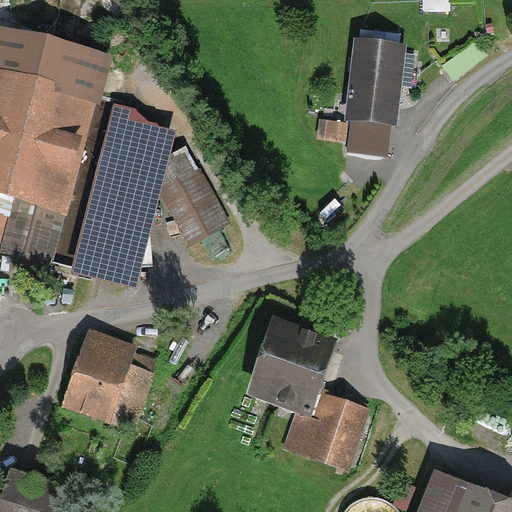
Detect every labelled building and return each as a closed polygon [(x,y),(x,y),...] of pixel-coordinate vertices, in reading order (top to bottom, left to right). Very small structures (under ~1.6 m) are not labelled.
[(0,28),(0,256),(1,253),(53,267),(109,55),(0,27),(0,28)] [(403,43),(357,37),(347,120),(353,121),(350,150),(384,154),(388,125),(393,125),(403,43)] [(455,83),(489,62),(480,47),(446,68),(455,83)] [(131,109),(111,104),(70,272),(136,288),(159,196),(164,174),(169,154),(175,132),(128,121),(131,109)] [(348,122),(320,118),(317,139),(345,143),(348,122)] [(231,223),(186,142),(169,154),(164,174),(159,196),(189,246),(231,223)] [(332,341),(274,322),(253,390),(300,405),(288,445),(346,464),(364,410),(314,394),(332,341)] [(139,344),(87,327),(62,403),(133,427),(155,360),(136,354),(139,344)] [(511,511),(511,499),(432,468),(414,511),(511,511)] [(53,511),(61,489),(13,473),(0,510),(0,511),(53,511)]
